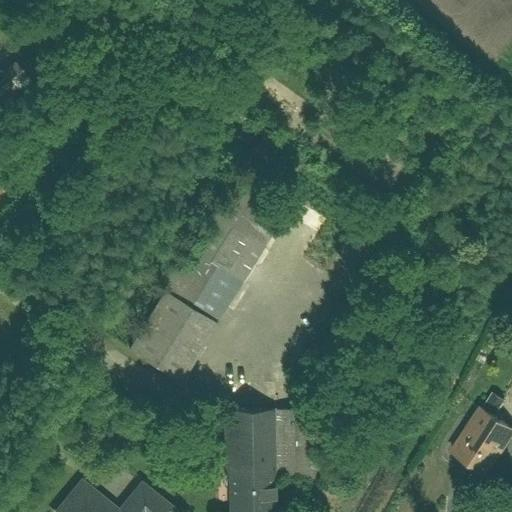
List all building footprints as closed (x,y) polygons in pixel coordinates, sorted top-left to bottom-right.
[(15,60),(0,71),(0,74),(14,92),(30,79),(15,60)] [(0,74),(0,102),(14,92),(0,74)] [(0,158),(0,188),(15,176),(0,158)] [(164,282),(216,315),(267,233),(285,205),(233,172),(164,282)] [(285,205),(267,233),(325,269),(340,245),(320,232),(328,219),(291,196),(285,205)] [(177,378),(216,315),(164,282),(124,345),(177,378)] [(511,291),(502,306),(511,312),(511,291)] [(222,473),(228,473),(273,472),(319,472),(319,405),(222,405),(222,473)] [(511,437),(511,428),(480,408),(451,451),(488,475),(511,437)] [(228,473),(228,509),(274,509),(273,472),(228,473)] [(174,511),(179,506),(143,477),(119,506),(83,477),(54,511),(174,511)]
